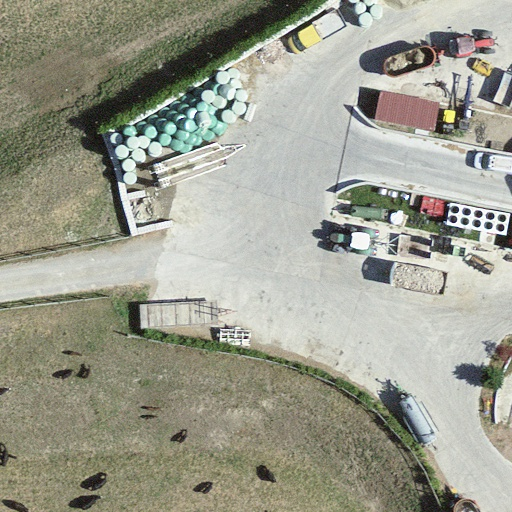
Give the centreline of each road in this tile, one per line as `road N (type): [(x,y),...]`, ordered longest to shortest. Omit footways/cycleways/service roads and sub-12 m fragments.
road 1 (track): [(205,243),(335,67),(433,0)]
road 2 (track): [(477,511),(409,280)]
